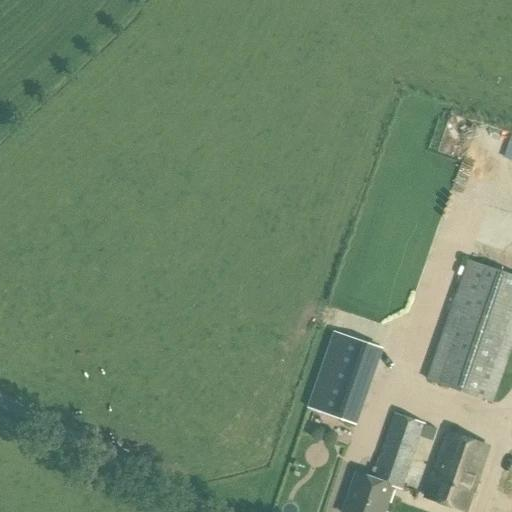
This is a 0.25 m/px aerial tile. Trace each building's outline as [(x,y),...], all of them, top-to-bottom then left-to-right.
[(439,308),(456,238),(434,232),(416,303),(439,308)] [(511,277),(469,262),(427,382),(493,404),(511,349),(511,277)] [(334,334),(308,410),(353,426),(379,350),(334,334)] [(357,475),(344,511),(385,511),(394,488),(403,491),(425,427),(395,416),(372,481),(357,475)] [(447,434),(425,499),(462,511),(467,511),(489,449),(447,434)]
